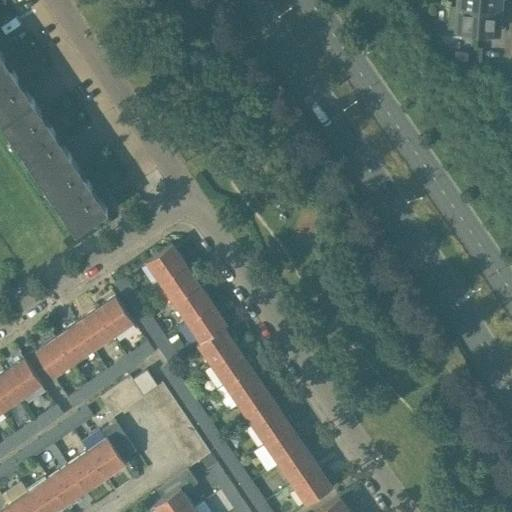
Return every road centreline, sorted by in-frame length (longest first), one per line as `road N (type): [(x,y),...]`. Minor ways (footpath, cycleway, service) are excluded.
road 1 (primary): [(249,0),(511,399)]
road 2 (residential): [(404,511),(188,195)]
road 3 (primary): [(511,295),(308,0)]
road 4 (residential): [(188,195),(55,0)]
road 5 (residential): [(0,328),(188,195)]
